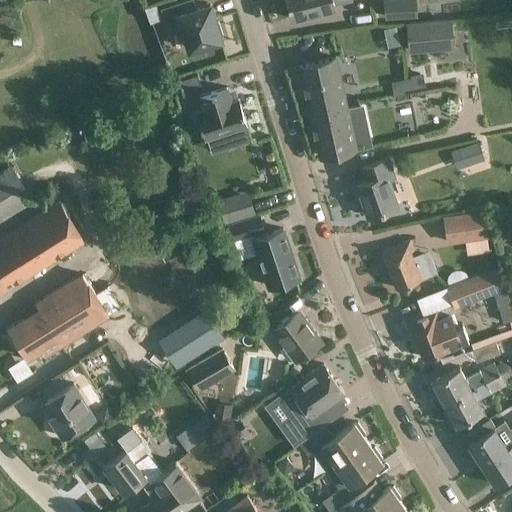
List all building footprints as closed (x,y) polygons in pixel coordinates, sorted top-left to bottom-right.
[(196,9),(192,0),(182,0),(160,7),(165,22),(180,18),(189,48),(220,39),(219,36),(222,35),(218,21),(215,22),(209,4),(196,9)] [(286,0),(292,20),(334,10),(333,4),(347,0),(286,0)] [(416,15),(414,0),(386,0),(388,17),(416,15)] [(451,19),(406,22),(408,52),(453,49),(451,19)] [(310,116),(347,108),(336,58),(299,66),(310,116)] [(393,92),(425,86),(423,72),(410,74),(411,77),(391,81),(393,92)] [(202,91),(197,74),(178,80),(183,97),(202,91)] [(231,102),(227,88),(200,96),(204,110),(197,113),(205,139),(247,126),(239,100),(231,102)] [(319,157),(356,148),(371,145),(362,105),(347,108),(310,116),(319,157)] [(106,137),(102,121),(89,125),(94,140),(106,137)] [(477,141),(458,148),(464,166),(484,159),(477,141)] [(366,181),(356,185),(367,217),(398,206),(389,180),(395,178),(388,158),(362,168),(366,181)] [(0,224),(34,202),(12,167),(0,174),(0,224)] [(258,214),(250,190),(220,200),(227,224),(258,214)] [(0,288),(15,279),(21,276),(56,254),(81,237),(58,201),(0,238),(0,288)] [(448,242),(488,236),(484,211),(444,217),(448,242)] [(229,227),(233,241),(264,231),(259,217),(229,227)] [(270,288),(299,278),(283,230),(254,240),(259,256),(256,257),(255,260),(259,271),(261,272),(264,271),(270,288)] [(175,233),(156,243),(164,259),(183,249),(175,233)] [(411,254),(409,250),(413,249),(410,240),(381,251),(396,289),(421,279),(436,272),(430,256),(427,248),(411,254)] [(454,307),(503,289),(495,267),(446,286),(454,307)] [(39,308),(8,327),(27,357),(41,348),(44,353),(107,314),(94,293),(82,274),(36,303),(39,308)] [(511,318),(511,312),(509,303),(498,307),(502,322),(511,318)] [(437,309),(409,320),(409,323),(423,358),(438,353),(442,362),(464,353),(460,344),(461,343),(463,342),(468,340),(461,323),(456,325),(455,325),(454,324),(447,305),(444,307),(437,309)] [(299,310),(272,330),(295,361),(322,341),(299,310)] [(471,350),(476,361),(499,353),(495,341),(471,350)] [(235,370),(222,347),(185,368),(198,391),(235,370)] [(444,405),(499,374),(492,361),(465,377),(459,367),(432,381),(429,383),(429,384),(433,393),(436,394),(438,393),(444,405)] [(323,364),(278,397),(297,423),(287,430),(285,428),(284,429),(295,444),(331,418),(323,407),(344,392),(323,364)] [(499,374),(444,405),(455,426),(483,411),(477,399),(489,392),(490,394),(505,385),(499,374)] [(94,417),(73,383),(41,403),(62,437),(94,417)] [(232,404),(216,402),(214,417),(230,420),(232,404)] [(494,427),(467,444),(481,465),(511,445),(511,427),(511,428),(505,420),(494,427)] [(355,424),(354,423),(331,439),(324,428),(300,445),(308,456),(314,452),(327,471),(368,442),(363,436),(366,434),(358,423),(355,424)] [(238,438),(247,431),(242,424),(233,431),(238,438)] [(93,448),(102,442),(95,431),(86,438),(93,448)] [(153,479),(163,470),(149,452),(151,450),(141,437),(127,448),(104,465),(124,491),(144,475),(148,481),(152,478),(153,479)] [(368,442),(327,471),(340,490),(334,494),(342,505),(360,492),(360,493),(360,492),(366,488),(359,478),(381,462),(380,460),(383,458),(375,447),(372,448),(368,442)] [(511,445),(481,465),(495,486),(511,475),(511,445)] [(176,511),(202,493),(188,474),(177,460),(163,470),(153,479),(162,493),(140,508),(142,511),(176,511)] [(360,492),(360,493),(360,492),(342,505),(336,509),(338,511),(353,511),(357,510),(358,511),(394,511),(404,506),(399,499),(401,497),(393,486),(391,488),(390,486),(383,490),(376,481),(366,488),(360,492)] [(258,511),(247,496),(224,511),(258,511)]
